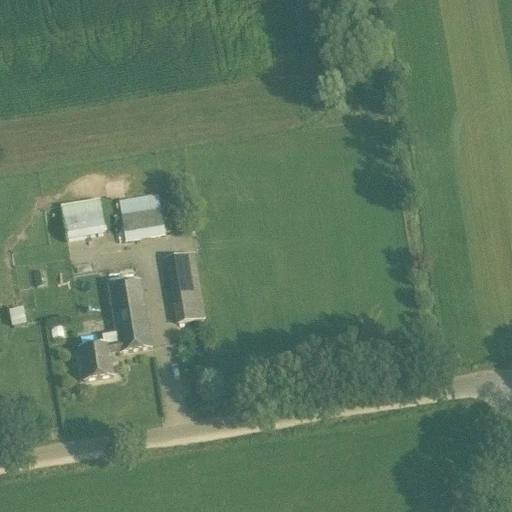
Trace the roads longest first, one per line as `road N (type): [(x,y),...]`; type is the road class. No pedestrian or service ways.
road 1 (unclassified): [(0,460),(170,450),(507,387)]
road 2 (unclassified): [(456,511),(491,445),(507,387)]
